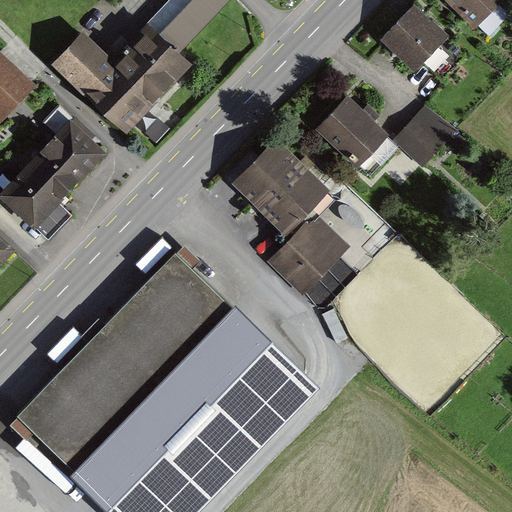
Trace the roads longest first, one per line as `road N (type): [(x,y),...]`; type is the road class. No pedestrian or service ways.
road 1 (secondary): [(349,0),(0,356)]
road 2 (unknown): [(211,511),(327,393)]
